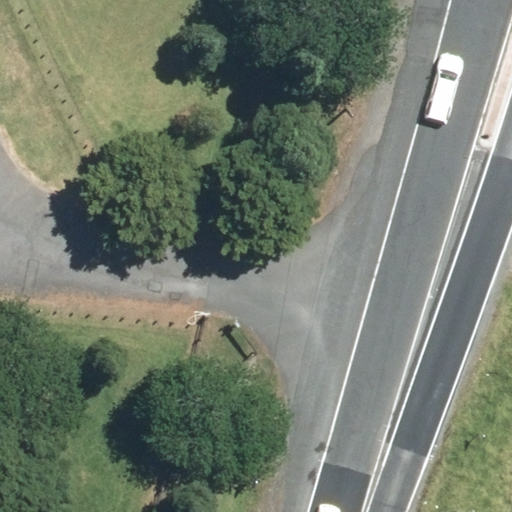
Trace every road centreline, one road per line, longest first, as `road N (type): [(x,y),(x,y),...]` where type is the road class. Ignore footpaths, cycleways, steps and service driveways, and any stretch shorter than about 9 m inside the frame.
road 1 (secondary): [(463,198),(365,511)]
road 2 (secondary): [(463,198),(441,22),(446,0)]
